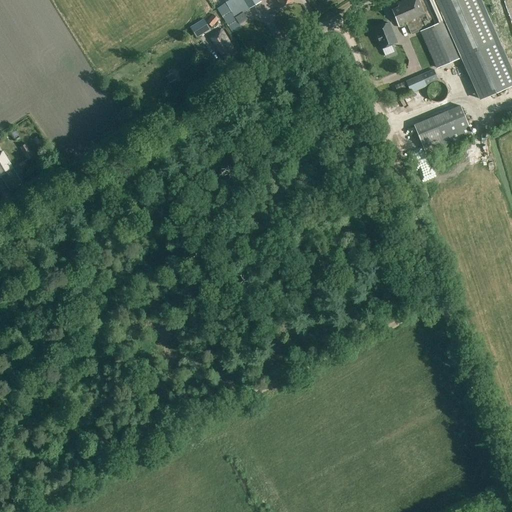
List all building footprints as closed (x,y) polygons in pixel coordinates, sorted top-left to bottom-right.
[(217,11),(232,35),(241,29),(236,21),(239,19),(241,22),(247,18),(244,13),(249,10),(242,0),(228,0),(224,3),(226,5),(217,11)] [(243,0),(249,9),(261,2),(260,0),(243,0)] [(403,0),(396,3),(398,7),(391,10),(398,27),(406,23),(411,35),(421,31),(437,68),(462,57),(480,99),(511,85),(511,71),(480,0),(403,0)] [(206,23),(212,27),(219,19),(213,14),(206,23)] [(190,28),(196,38),(210,30),(209,29),(206,23),(204,20),(190,28)] [(388,22),(372,28),(380,48),(395,42),(388,22)] [(223,59),(236,52),(221,28),(209,35),(223,59)] [(166,76),(170,82),(175,79),(172,73),(166,76)] [(421,74),(405,81),(410,93),(426,86),(421,74)] [(447,93),(447,92),(447,91),(447,90),(446,89),(446,88),(446,87),(445,87),(445,86),(444,84),(443,84),(442,83),(441,82),(439,82),(437,81),(436,81),(435,81),(435,82),(433,82),(432,82),(430,83),(430,84),(429,84),(428,86),(427,87),(427,88),(426,89),(426,90),(426,91),(426,92),(426,93),(426,94),(427,95),(427,96),(427,97),(428,98),(429,99),(430,100),(432,101),(434,102),(435,102),(436,102),(437,102),(438,102),(440,101),(441,101),(442,100),(443,100),(444,99),(445,98),(445,97),(446,96),(446,95),(446,94),(447,93)] [(425,154),(472,135),(460,106),(413,125),(425,154)] [(33,158),(26,145),(19,149),(27,161),(33,158)] [(9,191),(21,183),(3,153),(0,155),(0,176),(0,177),(9,191)]
